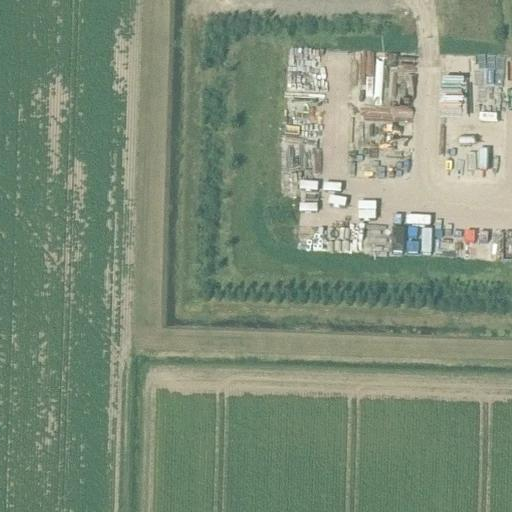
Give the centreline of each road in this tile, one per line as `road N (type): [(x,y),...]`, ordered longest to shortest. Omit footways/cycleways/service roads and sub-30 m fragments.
road 1 (track): [(143,511),(148,371),(511,381)]
road 2 (track): [(125,363),(120,511)]
